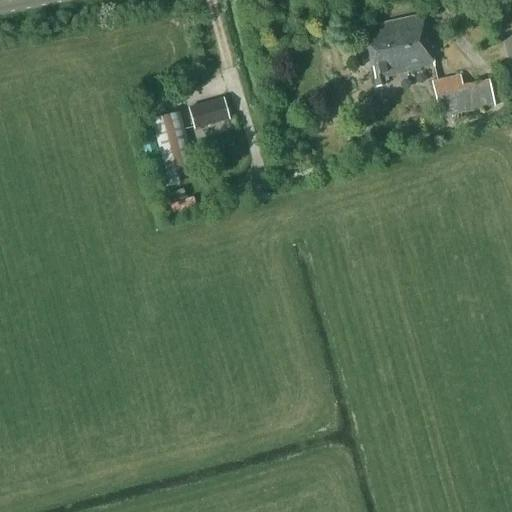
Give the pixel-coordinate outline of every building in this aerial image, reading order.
[(384,78),(434,67),(430,48),(433,47),(426,15),(363,28),(373,77),(374,77),(377,89),(386,87),(384,78)] [(462,85),(460,74),(432,80),(440,118),(495,106),(489,79),(462,85)] [(209,122),(231,116),(226,99),(188,109),(192,125),(209,121),(209,122)] [(196,170),(180,112),(150,120),(166,179),(196,170)] [(193,197),(170,204),(173,214),(196,206),(193,197)]
